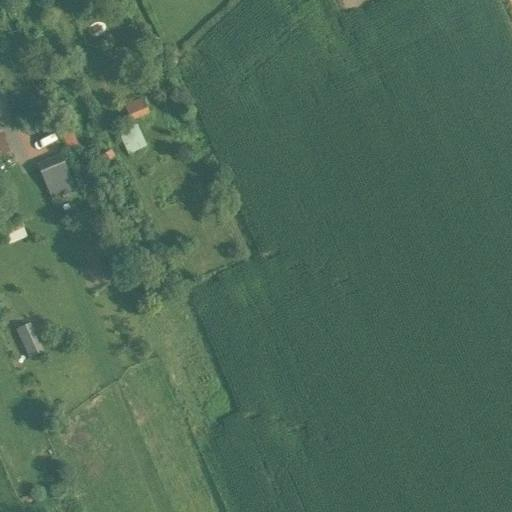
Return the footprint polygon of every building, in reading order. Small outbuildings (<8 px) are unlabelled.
[(130,122),(149,114),(142,98),(123,105),(130,122)] [(118,133),(128,155),(146,147),(136,125),(118,133)] [(79,150),(71,127),(61,131),(69,154),(79,150)] [(0,153),(8,150),(0,131),(0,153)] [(52,200),(75,190),(59,155),(37,165),(52,200)] [(15,324),(22,355),(39,351),(32,321),(15,324)]
